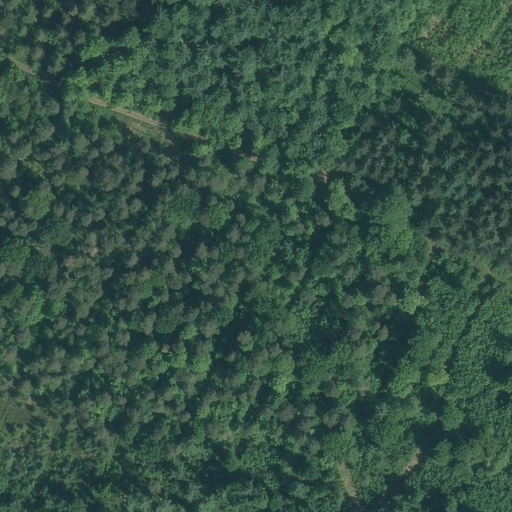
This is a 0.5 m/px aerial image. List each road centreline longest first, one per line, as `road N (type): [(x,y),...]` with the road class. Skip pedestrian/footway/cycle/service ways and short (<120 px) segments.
road 1 (track): [(511,302),(468,243),(403,201),(199,112),(3,0)]
road 2 (track): [(324,160),(382,41)]
